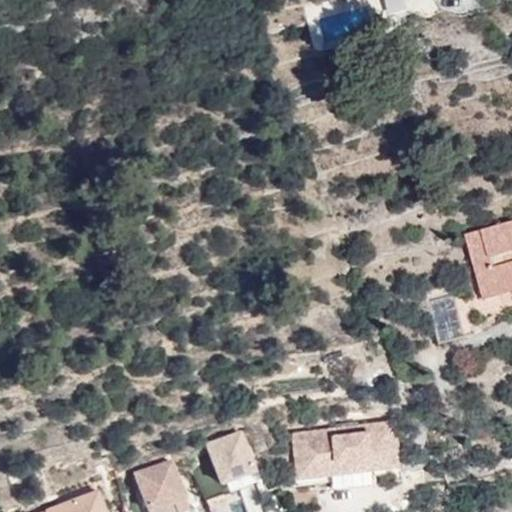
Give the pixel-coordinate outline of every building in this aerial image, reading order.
[(485,298),(511,290),(511,221),(467,235),(485,298)] [(400,471),(398,459),(395,428),(293,440),(299,484),(330,480),(332,494),(375,489),(373,475),(400,471)] [(240,429),(201,444),(219,488),(258,472),(240,429)] [(130,472),(143,511),(187,511),(189,511),(171,459),(130,472)] [(105,511),(98,490),(43,510),(43,511),(105,511)] [(245,511),(239,490),(205,499),(208,511),(245,511)]
